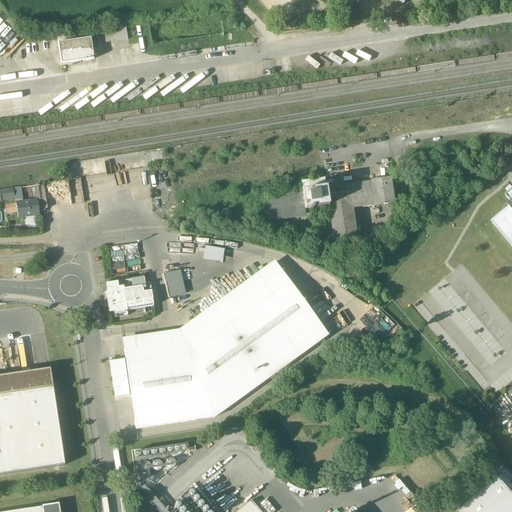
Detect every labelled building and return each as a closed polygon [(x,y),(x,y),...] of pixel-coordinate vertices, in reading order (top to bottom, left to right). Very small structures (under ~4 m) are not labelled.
[(126,28),(96,33),(98,45),(128,40),(126,28)] [(91,39),(58,44),(61,65),(94,60),(93,56),(96,55),(95,48),(92,48),(91,39)] [(391,178),(371,181),(371,182),(374,206),(374,207),(395,204),(391,178)] [(73,208),(83,207),(80,179),(74,179),(75,187),(71,187),(72,193),(78,192),(79,196),(72,197),(73,208)] [(371,182),(350,185),(353,209),(374,206),(371,182)] [(350,185),(326,188),(328,207),(331,227),(333,240),(333,244),(358,241),(353,209),(350,185)] [(42,198),(41,186),(34,187),(36,198),(42,198)] [(18,187),(0,189),(0,201),(6,201),(6,199),(20,197),(18,187)] [(326,188),(303,192),(305,210),(310,209),(310,210),(313,210),(313,209),(328,207),(326,188)] [(511,191),(506,197),(511,203),(508,206),(510,209),(492,224),(511,247),(511,191)] [(303,192),(265,197),(268,217),(306,212),(305,210),(303,192)] [(37,201),(16,205),(17,212),(18,218),(39,215),(37,201)] [(16,205),(4,206),(5,214),(17,212),(16,205)] [(222,263),(224,250),(205,247),(205,250),(198,249),(198,253),(204,254),(203,260),(222,263)] [(275,264),(181,333),(122,342),(125,361),(131,396),(132,407),(136,430),(215,418),(328,336),(275,264)] [(164,275),(169,297),(185,294),(180,271),(164,275)] [(144,279),(115,283),(116,289),(133,286),(133,288),(145,287),(144,279)] [(111,292),(116,291),(116,289),(115,283),(103,285),(104,293),(106,292),(111,292)] [(133,286),(116,289),(116,291),(111,292),(114,312),(115,318),(128,316),(127,311),(135,309),(136,310),(136,309),(153,307),(151,292),(146,292),(145,287),(133,288),(133,286)] [(111,292),(106,292),(109,313),(114,312),(111,292)] [(131,396),(125,361),(109,364),(114,399),(131,396)] [(0,379),(0,475),(62,467),(48,372),(0,379)] [(181,466),(181,464),(182,462),(181,461),(180,459),(178,458),(176,458),(174,459),(172,460),(172,462),(171,464),(172,466),(173,467),(175,468),(177,468),(179,468),(181,466)] [(167,468),(168,466),(168,464),(167,463),(166,461),(164,460),(162,460),(160,461),(159,462),(158,464),(158,466),(158,468),(160,469),(162,470),(164,470),(165,470),(167,468)] [(156,470),(157,468),(157,466),(156,464),(155,463),(153,462),(151,462),(149,462),(148,463),(147,465),(147,467),(147,469),(149,471),(150,471),(152,472),(154,471),(156,470)] [(158,481),(158,479),(159,477),(158,475),(157,474),(155,473),(153,473),(151,473),(149,475),(149,477),(148,479),(149,480),(150,482),(152,483),(154,483),(156,482),(158,481)] [(511,511),(511,496),(496,478),(456,511),(511,511)] [(260,511),(251,501),(237,511),(260,511)]
